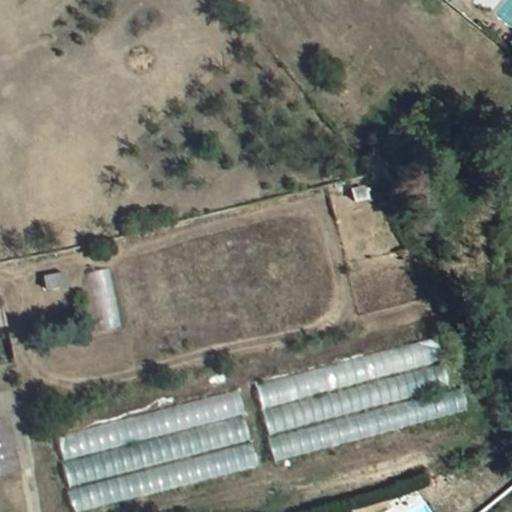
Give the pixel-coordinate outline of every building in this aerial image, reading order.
[(96,330),(123,324),(110,267),(84,273),(96,330)] [(257,384),(263,405),(444,358),(438,336),(257,384)] [(264,411),(270,432),(451,385),(445,363),(264,411)] [(270,441),(276,461),(467,409),(461,389),(270,441)] [(58,439),(64,460),(245,413),(239,391),(58,439)] [(0,468),(15,465),(4,417),(0,417),(0,468)] [(64,465),(69,486),(249,438),(244,418),(64,465)] [(70,493),(74,511),(82,511),(257,463),(251,443),(70,493)]
